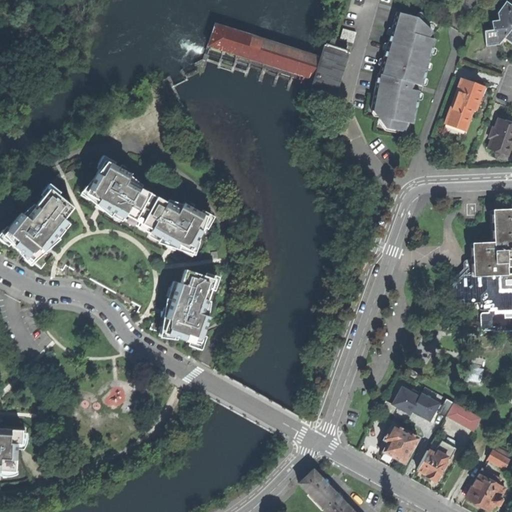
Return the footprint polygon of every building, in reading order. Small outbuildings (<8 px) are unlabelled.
[(498,46),(505,42),(509,44),(511,46),(511,7),(506,3),(497,15),(498,22),(490,23),(492,31),(483,33),(485,48),(498,46)] [(405,134),(407,134),(410,124),(412,122),(423,86),(421,86),(435,39),(430,38),(432,32),(419,19),(416,17),(397,11),(377,73),(376,73),(372,110),(373,110),(373,107),(382,108),(381,117),(391,118),(390,127),(404,129),(406,130),(405,134)] [(314,93),(334,100),(342,74),(349,53),(346,52),(349,45),(332,41),(329,40),(328,43),(319,41),(312,58),(302,54),(304,48),(301,47),(299,53),(289,50),(291,43),(288,43),(286,48),(275,45),(277,39),(273,38),(271,44),(260,40),(262,36),(258,35),(257,39),(247,36),(248,32),(245,31),(244,35),(234,31),(235,27),(231,26),(230,30),(220,27),(221,23),(215,21),(214,25),(216,26),(209,45),(223,50),(218,69),(221,70),(227,51),(237,55),(231,73),(235,74),(240,56),(250,59),(245,77),(248,78),(253,60),(264,64),(259,82),(263,83),(269,65),(279,68),(273,87),(277,88),(283,70),(292,73),(286,91),(290,92),(296,74),(314,80),(313,84),(305,81),(303,89),(310,92),(314,93)] [(342,39),(355,41),(356,33),(344,31),(342,39)] [(208,61),(212,51),(207,49),(203,60),(208,61)] [(462,80),(447,121),(467,128),(473,109),(476,110),(481,98),(484,88),(462,80)] [(495,128),(493,128),(489,138),(491,139),(487,149),(496,152),(495,155),(496,158),(504,160),(506,159),(511,142),(511,123),(498,118),(495,128)] [(187,250),(193,249),(207,219),(206,216),(183,203),(180,210),(128,181),(131,175),(109,162),(102,164),(88,191),(90,196),(99,201),(98,204),(101,205),(124,218),(126,215),(152,230),(150,233),(171,245),(176,247),(178,245),(187,250)] [(69,179),(75,176),(72,171),(67,174),(69,179)] [(65,220),(74,208),(53,191),(47,192),(25,215),(22,213),(4,234),(6,240),(30,258),(35,257),(42,249),(45,252),(47,249),(68,222),(65,220)] [(511,207),(493,208),(493,211),(492,211),(494,243),(471,244),(472,263),(473,268),(469,268),(450,289),(451,301),(464,300),(464,304),(480,303),(481,311),(494,310),(494,313),(482,314),(480,316),(480,330),(482,332),(511,329),(511,207)] [(203,315),(215,280),(186,270),(181,284),(177,282),(166,314),(164,318),(168,320),(164,329),(167,334),(195,344),(201,341),(209,317),(203,315)] [(415,379),(417,374),(408,369),(406,374),(415,379)] [(410,392),(401,387),(392,404),(402,409),(410,414),(411,412),(412,410),(419,414),(418,415),(420,416),(429,421),(435,410),(438,404),(411,389),(410,392)] [(442,405),(438,404),(435,410),(439,412),(438,414),(445,418),(446,417),(453,403),(446,399),(442,405)] [(402,410),(402,409),(392,404),(385,400),(380,409),(393,415),(397,408),(401,410),(402,410)] [(473,432),(481,418),(453,403),(446,417),(473,432)] [(404,464),(418,438),(392,424),(379,447),(383,450),(379,457),(385,460),(391,463),(394,459),(404,464)] [(0,471),(15,472),(15,471),(16,449),(13,449),(13,444),(17,444),(21,444),(22,430),(0,428),(0,471)] [(438,441),(434,438),(427,451),(420,464),(416,470),(425,475),(425,476),(429,479),(434,481),(444,464),(443,463),(445,459),(449,461),(455,450),(440,442),(437,448),(435,447),(438,441)] [(410,459),(420,464),(427,451),(417,446),(410,459)] [(505,468),(508,462),(506,460),(508,455),(494,447),(487,459),(505,468)] [(298,484),(325,511),(352,511),(332,491),(328,487),(325,483),(312,470),(298,484)] [(478,505),(488,510),(492,504),(496,506),(498,506),(501,500),(500,498),(505,489),(495,483),(497,479),(481,470),(465,498),(478,505)]
